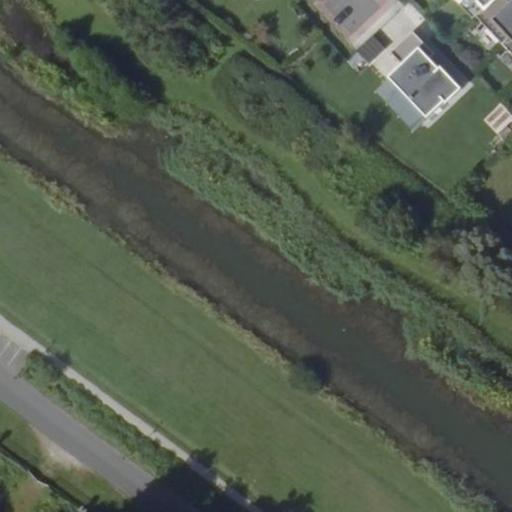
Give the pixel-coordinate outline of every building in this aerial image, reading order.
[(474,0),(483,10),(493,0),(469,0),(472,3),(474,0)] [(486,26),(502,44),(511,34),(511,0),(493,0),(483,10),(493,19),(486,26)] [(435,54),(413,31),(390,53),(401,65),(389,77),(428,118),(459,88),(430,58),(435,54)] [(369,62),(384,46),(371,34),(356,51),(369,62)] [(511,34),(502,44),(511,53),(511,34)]
